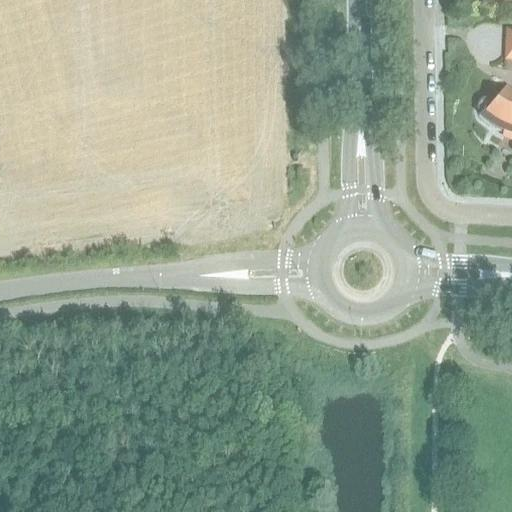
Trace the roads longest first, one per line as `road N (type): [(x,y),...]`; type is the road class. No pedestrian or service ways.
road 1 (unclassified): [(0,291),(320,273)]
road 2 (residential): [(511,216),(446,211),(430,195),(423,0)]
road 3 (tertiary): [(362,227),(358,0)]
road 4 (tertiary): [(320,273),(331,300),(357,315),(386,310),(409,273)]
